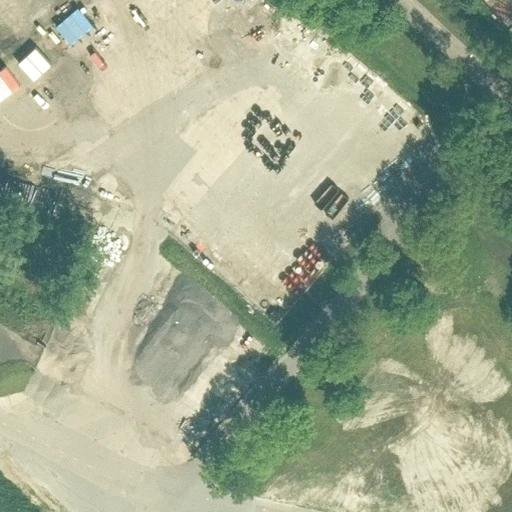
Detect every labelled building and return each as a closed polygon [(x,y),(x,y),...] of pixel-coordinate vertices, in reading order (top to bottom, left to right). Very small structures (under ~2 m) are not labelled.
[(73,52),(124,134),(187,94),(130,3),(82,33),(88,42),(73,52)] [(234,81),(301,157),(358,106),(292,30),(234,81)] [(285,166),(211,90),(156,144),(230,219),(285,166)] [(374,115),(304,185),(351,232),(421,161),(374,115)] [(213,277),(269,322),(282,306),(280,311),(330,251),(324,246),(327,239),(317,235),(312,243),(310,248),(300,244),(288,273),(270,266),(266,263),(267,261),(261,259),(248,248),(239,272),(238,271),(237,271),(218,263),(213,277)] [(199,353),(183,373),(221,403),(243,375),(235,369),(229,377),(199,353)] [(126,423),(171,464),(209,423),(163,381),(126,423)] [(401,511),(409,511),(411,506),(390,499),(387,507),(401,511)]
